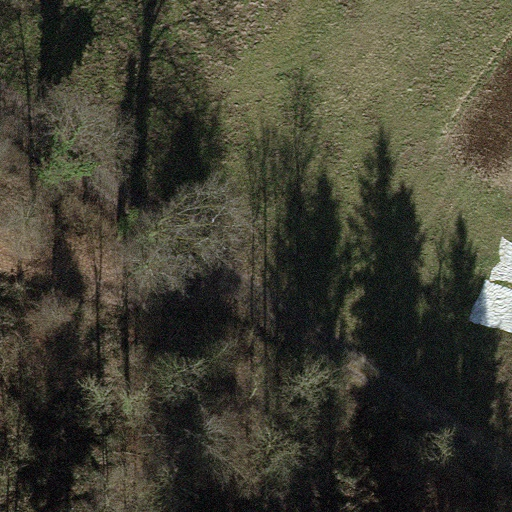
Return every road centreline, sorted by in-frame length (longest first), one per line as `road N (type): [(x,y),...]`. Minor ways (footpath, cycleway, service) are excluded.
road 1 (track): [(0,88),(511,474)]
road 2 (track): [(240,269),(185,287),(83,278),(0,244)]
